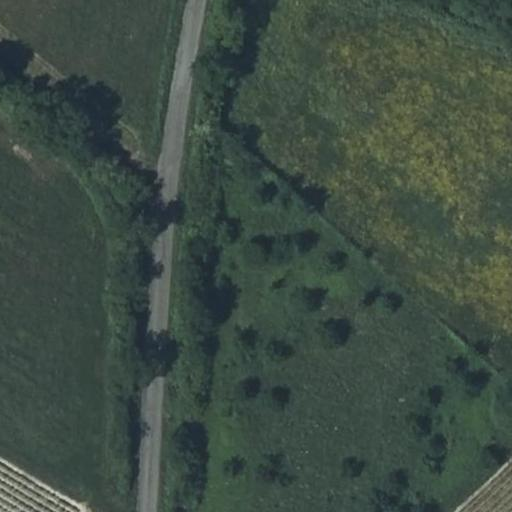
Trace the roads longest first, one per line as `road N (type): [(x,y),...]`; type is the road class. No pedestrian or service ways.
road 1 (unclassified): [(146,511),(170,185),(195,0)]
road 2 (track): [(170,185),(145,174),(0,57)]
